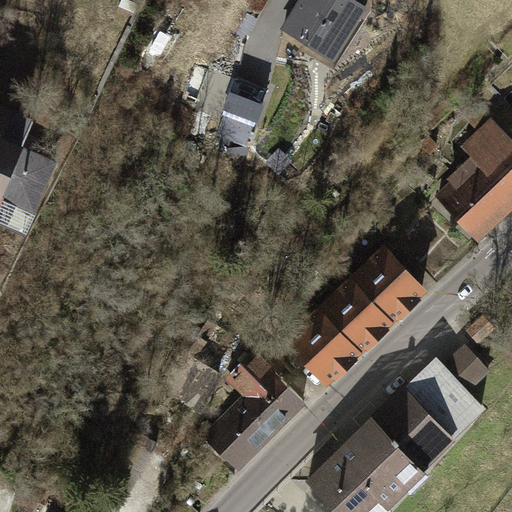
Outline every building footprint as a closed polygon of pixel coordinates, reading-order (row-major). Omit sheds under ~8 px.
[(291,0),(280,17),(328,51),(364,0),(363,0),(291,0)] [(240,77),(223,128),(252,137),(269,87),(240,77)] [(511,194),(511,192),(511,131),(488,106),(458,133),(478,154),(437,192),(472,230),(511,194)] [(9,123),(0,118),(0,142),(4,134),(9,123)] [(0,223),(26,235),(60,162),(4,134),(0,142),(0,223)] [(397,290),(415,273),(383,239),(284,329),(316,364),(331,350),(397,290)] [(291,387),(242,334),(211,362),(223,375),(237,390),(197,426),(221,451),(262,414),(291,387)] [(465,392),(491,369),(466,342),(442,364),(433,353),(371,410),(304,472),(340,511),(342,511),(372,485),(382,496),(479,407),(465,392)]
